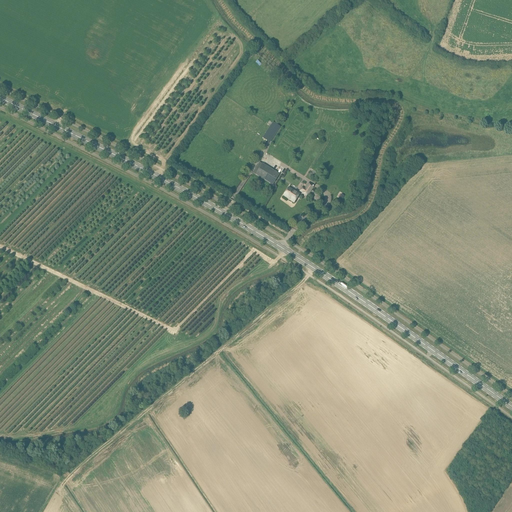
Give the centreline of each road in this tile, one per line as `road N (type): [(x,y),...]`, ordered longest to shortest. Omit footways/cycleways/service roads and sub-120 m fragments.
road 1 (primary): [(511,407),(251,229),(0,98)]
road 2 (track): [(65,479),(314,268)]
